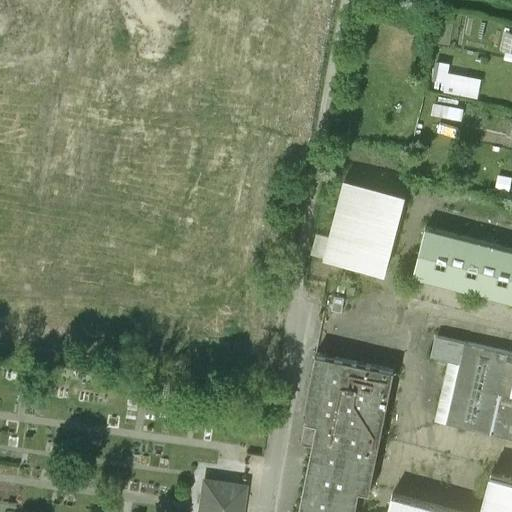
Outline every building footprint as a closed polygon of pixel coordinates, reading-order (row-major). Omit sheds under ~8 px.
[(477,96),(481,76),(448,68),(450,61),(439,58),(432,86),(477,96)] [(433,101),(431,113),(461,117),(463,105),(433,101)] [(406,194),(345,178),(324,257),(385,273),(406,194)] [(511,249),(425,227),(413,274),(511,299),(511,249)] [(344,297),(334,295),(332,310),(342,311),(344,297)] [(465,341),(412,328),(407,349),(460,361),(465,341)] [(511,511),(511,351),(465,341),(460,361),(447,420),(488,430),(475,487),(447,480),(441,505),(416,499),(412,511),(511,511)] [(394,368),(316,352),(303,418),(317,421),(298,511),(355,511),(360,488),(369,490),(394,368)] [(239,511),(244,485),(210,480),(210,481),(205,480),(199,511),(239,511)] [(412,511),(416,499),(379,491),(375,511),(412,511)]
